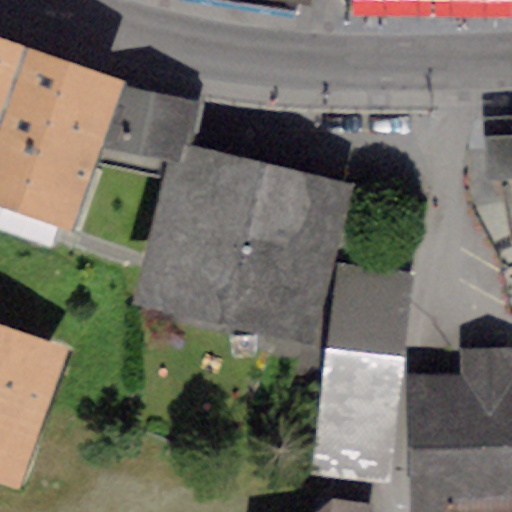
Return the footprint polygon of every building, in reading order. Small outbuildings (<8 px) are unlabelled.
[(109,91),(0,53),(0,203),(61,225),(109,91)] [(91,156),(156,170),(161,147),(182,151),(192,105),(109,89),(109,91),(91,156)] [(511,116),(489,117),(492,204),(510,296),(511,295),(511,116)] [(323,228),(333,191),(189,158),(156,285),(298,321),(315,253),(328,256),(338,232),(323,228)] [(346,274),(323,473),(378,479),(404,282),(346,274)] [(0,456),(14,462),(49,359),(0,341),(0,456)] [(445,384),(413,383),(415,505),(446,504),(446,511),(510,511),(509,355),(470,356),(471,371),(445,371),(445,384)] [(333,491),(320,499),(306,511),(363,511),(365,501),(333,491)]
